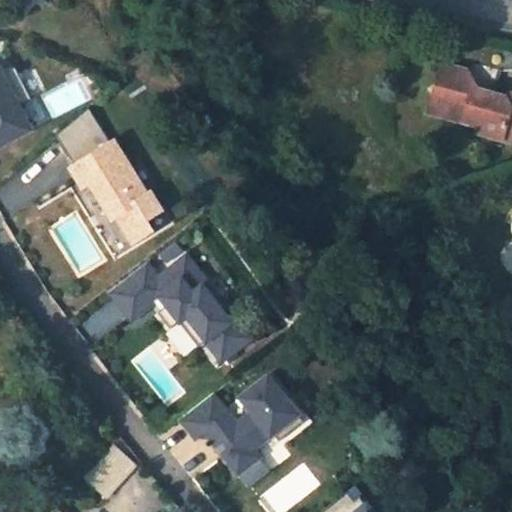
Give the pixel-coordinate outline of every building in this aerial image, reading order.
[(17,105),(30,99),(13,67),(0,73),(0,145),(30,130),(17,105)] [(473,93),(465,75),(438,67),(431,96),(445,100),(441,113),(445,123),(475,131),(473,139),(507,149),(511,146),(511,96),(501,102),(473,93)] [(431,96),(424,117),(445,123),(441,113),(445,100),(431,96)] [(86,108),(54,136),(73,166),(69,168),(80,187),(87,182),(103,208),(113,202),(119,211),(113,215),(130,242),(150,229),(144,219),(158,210),(148,193),(144,196),(111,142),(108,144),(86,108)] [(113,215),(105,220),(122,247),(130,242),(113,215)] [(216,307),(200,287),(206,283),(185,256),(150,284),(137,268),(108,291),(130,319),(153,302),(159,297),(165,305),(159,310),(156,313),(169,329),(178,321),(197,346),(204,340),(220,360),(249,337),(222,303),(216,307)] [(156,279),(144,263),(137,268),(150,284),(156,279)] [(222,303),(206,283),(200,287),(216,307),(222,303)] [(165,305),(159,297),(153,302),(159,310),(165,305)] [(302,421),(285,399),(290,395),(272,371),(238,398),(250,413),(235,424),(211,394),(183,416),(179,419),(195,438),(204,431),(214,445),(221,439),(229,449),(222,455),(237,473),(258,457),(256,455),(253,451),(273,435),(278,441),(302,421)] [(308,417),(290,395),(285,399),(302,421),(308,417)] [(229,449),(221,439),(214,445),(211,447),(219,457),(222,455),(229,449)] [(375,511),(354,485),(319,511),(375,511)]
